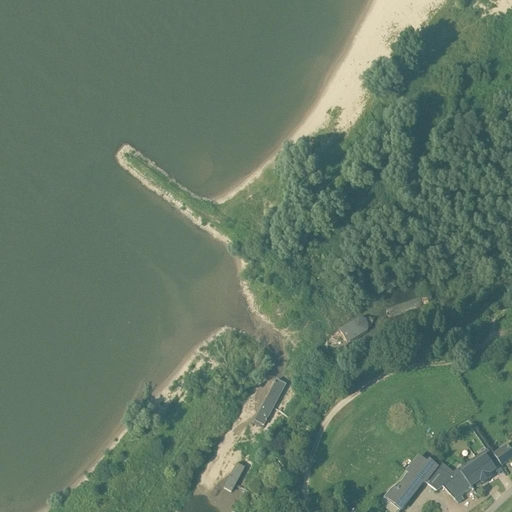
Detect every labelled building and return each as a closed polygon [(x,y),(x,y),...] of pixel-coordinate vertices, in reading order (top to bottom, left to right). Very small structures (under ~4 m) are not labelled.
[(392,323),(428,302),(430,301),(431,299),(431,296),(430,295),(429,294),(426,294),(424,295),(388,316),(386,317),(386,319),(386,321),(388,322),(390,323),(392,323)] [(345,345),(366,333),(372,328),(373,326),(374,321),(369,319),(366,318),(359,320),(338,331),(333,334),(330,337),(328,340),(328,343),(330,346),(332,346),(335,347),(340,346),(345,345)] [(259,418),(266,425),(299,390),(292,383),(259,418)] [(511,452),(507,444),(493,454),(501,466),(511,458),(511,452)] [(458,469),(470,486),(480,480),(482,484),(491,478),(488,475),(499,467),(487,450),(458,469)] [(442,487),(438,483),(453,473),(441,464),(438,468),(427,459),(424,463),(418,458),(406,474),(409,476),(398,490),(394,487),(386,497),(401,509),(423,482),(424,483),(436,492),(442,487)] [(216,503),(238,466),(239,463),(238,462),(236,460),(233,459),(232,459),(229,462),(208,499),(208,502),(212,504),(216,503)] [(470,486),(458,469),(453,473),(438,483),(442,487),(453,499),(471,487),(470,486)]
